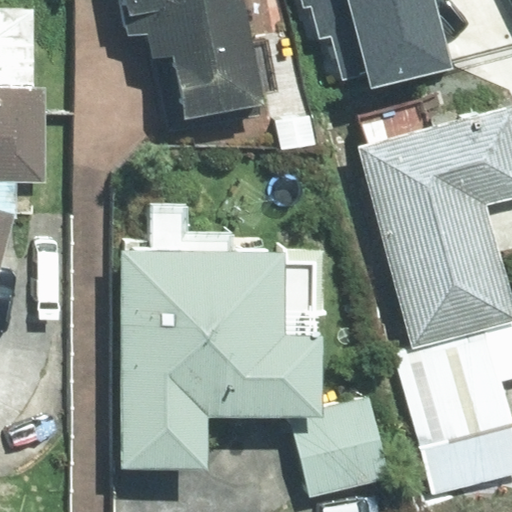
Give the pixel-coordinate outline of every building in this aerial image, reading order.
[(249,90),(230,0),(111,0),(116,25),(136,21),(141,45),(158,42),(170,105),(249,90)] [(302,0),(304,8),(313,6),(319,31),(333,28),(344,75),(373,68),(376,78),(445,62),(430,0),(302,0)] [(0,175),(36,175),(35,80),(0,80),(0,175)] [(511,127),(504,97),(350,139),(405,340),(508,312),(477,198),(511,188),(511,127)] [(286,419),(307,499),(389,478),(368,397),(323,405),(322,335),(287,338),(286,250),(127,240),(119,468),(209,467),(210,419),(286,419)] [(399,350),(437,494),(511,474),(511,447),(494,381),(511,376),(511,330),(509,321),(399,350)]
